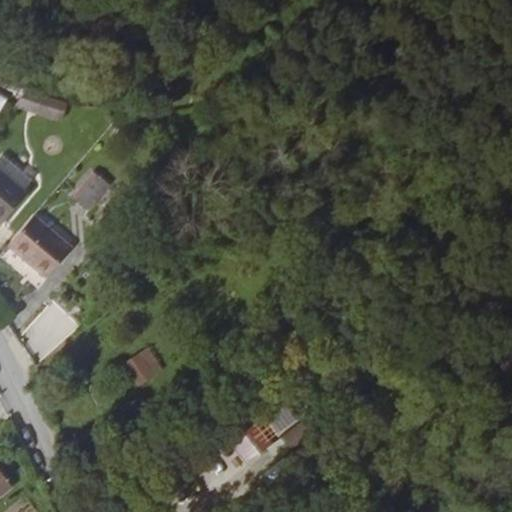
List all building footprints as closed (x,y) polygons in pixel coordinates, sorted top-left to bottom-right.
[(29,87),(20,103),(64,120),(71,107),(29,87)] [(30,182),(0,157),(0,175),(20,192),(30,182)] [(20,192),(0,175),(0,222),(23,195),(20,192)] [(89,213),(112,188),(100,177),(77,202),(89,213)] [(46,280),(72,250),(33,216),(7,247),(46,280)] [(149,346),(123,361),(139,387),(165,371),(149,346)] [(251,416),(227,443),(260,473),(284,446),(251,416)] [(0,490),(12,481),(0,465),(0,490)]
